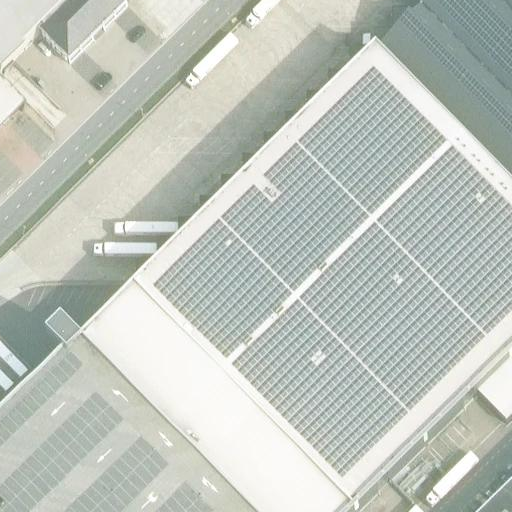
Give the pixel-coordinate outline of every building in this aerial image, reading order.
[(0,0),(0,75),(42,33),(44,36),(42,38),(65,61),(123,3),(119,0),(0,0)] [(393,34),(371,35),(511,179),(511,0),(414,0),(415,13),(393,13),(393,34)] [(138,293),(83,348),(245,511),(359,511),(475,398),(511,361),(511,179),(371,35),(371,55),(349,56),(350,76),(329,77),(329,97),(307,98),(308,118),(286,119),(286,139),(265,140),(266,161),(243,161),(244,182),(221,183),(222,203),(200,204),(201,225),(179,225),(179,245),(158,246),(158,266),(135,267),(136,284),(136,291),(138,293)] [(0,88),(0,134),(23,112),(0,88)] [(245,511),(83,348),(0,429),(0,511),(245,511)] [(511,361),(475,398),(505,428),(511,421),(511,361)] [(511,511),(511,489),(488,511),(511,511)]
